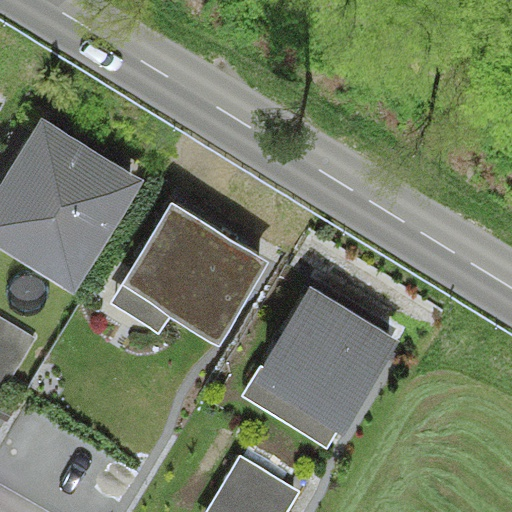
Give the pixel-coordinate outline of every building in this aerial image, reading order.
[(122,171),(43,122),(0,192),(0,227),(63,267),(122,171)] [(268,262),(172,205),(122,289),(218,346),(268,262)] [(391,335),(310,287),(263,365),(345,414),(391,335)] [(0,394),(34,338),(0,317),(0,394)] [(285,511),(299,489),(241,456),(208,511),(285,511)]
